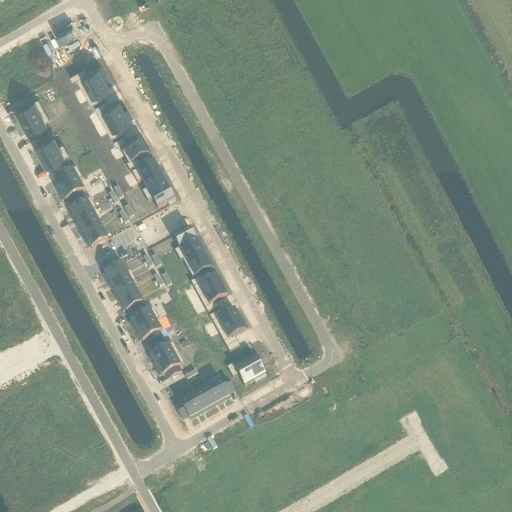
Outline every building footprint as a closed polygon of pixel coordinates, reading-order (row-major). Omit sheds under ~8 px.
[(257,16),(235,27),(241,36),(261,26),(257,16)] [(75,20),(64,26),(74,45),(85,39),(81,32),(82,31),(76,22),(75,20)] [(64,26),(54,32),(64,50),(74,45),(64,26)] [(227,31),(195,49),(200,58),(198,59),(205,73),(228,60),(222,49),(233,43),(227,31)] [(48,37),(38,43),(48,60),(50,64),(50,63),(48,60),(58,55),(48,37)] [(38,43),(29,48),(38,65),(48,60),(38,43)] [(29,48),(19,53),(29,71),(31,74),(29,70),(38,66),(40,69),(38,65),(29,48)] [(19,53),(10,58),(19,76),(29,71),(19,53)] [(267,54),(247,65),(251,72),(257,69),(258,70),(265,66),(264,65),(268,63),(271,60),(267,54)] [(0,62),(10,81),(19,76),(10,58),(1,63),(0,62)] [(0,62),(0,86),(10,81),(0,62)] [(84,68),(69,76),(72,82),(77,79),(82,90),(106,77),(100,66),(87,73),(84,68)] [(226,86),(217,91),(224,104),(241,95),(238,88),(245,84),(237,68),(221,77),(226,86)] [(106,77),(82,90),(91,105),(101,100),(98,94),(110,88),(105,78),(106,77)] [(21,108),(16,111),(21,122),(44,109),(38,99),(32,102),(29,97),(18,103),(21,108)] [(105,101),(94,107),(103,123),(127,110),(126,109),(125,110),(119,100),(108,107),(105,101)] [(240,118),(229,124),(237,139),(250,132),(248,129),(259,123),(253,111),(259,107),(256,102),(237,112),(240,118)] [(44,109),(21,122),(27,132),(33,129),(36,134),(47,128),(44,123),(49,120),(44,109)] [(127,110),(103,123),(111,138),(122,133),(119,127),(132,120),(127,110)] [(41,143),(35,146),(41,157),(63,144),(59,146),(53,136),(52,137),(49,132),(38,138),(41,143)] [(123,135),(113,141),(116,147),(118,146),(123,156),(145,144),(140,133),(126,141),(123,135)] [(63,144),(41,157),(46,167),(52,164),(55,169),(66,163),(63,158),(69,155),(63,144)] [(145,144),(123,156),(129,165),(127,167),(130,173),(140,167),(137,162),(151,154),(145,144)] [(153,162),(132,174),(138,184),(159,172),(153,162)] [(281,166),(262,176),(274,198),(288,190),(280,177),(286,174),(281,166)] [(60,178),(54,181),(60,192),(82,179),(77,169),(71,172),(68,167),(57,173),(60,178)] [(159,172),(138,184),(142,182),(147,190),(143,193),(164,182),(159,172)] [(82,179),(60,192),(66,202),(71,199),(74,204),(85,198),(82,193),(84,192),(78,182),(83,180),(82,179)] [(164,182),(143,193),(148,203),(169,191),(164,182)] [(169,191),(148,203),(152,201),(158,210),(168,205),(169,207),(176,204),(169,191)] [(91,200),(71,211),(76,221),(96,210),(91,200)] [(305,204),(282,217),(290,231),(301,224),(303,229),(315,222),(305,204)] [(96,210),(76,221),(81,230),(97,221),(92,212),(96,210)] [(97,221),(81,230),(86,240),(102,231),(97,221)] [(184,234),(174,240),(179,250),(175,252),(196,241),(189,228),(183,232),(184,234)] [(317,254),(321,262),(336,253),(332,245),(336,242),(329,229),(307,241),(307,242),(299,247),(306,260),(317,254)] [(102,231),(86,240),(92,250),(108,241),(102,231)] [(196,241),(175,252),(180,262),(201,250),(196,241)] [(201,250),(180,262),(181,262),(183,261),(188,270),(207,260),(201,250)] [(207,260),(188,270),(193,280),(212,270),(207,260)] [(121,265),(105,274),(111,284),(131,273),(127,275),(121,265)] [(340,266),(318,278),(326,293),(329,291),(333,297),(342,291),(339,286),(348,281),(340,266)] [(131,273),(111,284),(116,293),(136,282),(131,273)] [(202,278),(191,284),(200,299),(223,286),(218,276),(204,283),(202,278)] [(136,282),(116,293),(121,303),(137,294),(132,285),(136,283),(136,282)] [(223,286),(200,299),(208,315),(219,309),(216,304),(227,297),(222,287),(224,287),(223,286)] [(367,288),(334,307),(347,330),(372,317),(364,303),(372,298),(367,288)] [(137,294),(121,303),(127,313),(143,304),(137,294)] [(137,319),(132,322),(137,332),(160,320),(154,310),(148,313),(145,307),(134,313),(137,319)] [(220,312),(210,318),(218,333),(242,320),(240,321),(235,311),(223,317),(220,312)] [(26,317),(15,323),(25,340),(35,334),(26,317)] [(160,320),(137,332),(143,343),(149,339),(152,345),(162,339),(160,333),(163,331),(158,321),(160,320)] [(242,320),(218,333),(227,349),(238,343),(235,338),(248,331),(242,320)] [(15,323),(6,328),(15,345),(25,340),(15,323)] [(6,328),(0,331),(0,342),(5,351),(15,345),(6,328)] [(156,354),(151,357),(156,367),(179,355),(173,345),(167,348),(164,342),(153,348),(156,354)] [(238,343),(227,349),(230,354),(240,348),(238,343)] [(179,355),(156,367),(162,378),(168,375),(171,380),(182,374),(179,368),(184,365),(179,355)] [(258,357),(245,365),(256,384),(267,378),(260,366),(262,364),(258,357)] [(442,361),(418,375),(426,387),(449,373),(442,361)] [(233,366),(227,369),(233,379),(238,377),(245,388),(255,383),(256,384),(245,365),(236,370),(233,366)] [(57,373),(46,379),(56,396),(66,391),(57,373)] [(219,378),(209,383),(220,404),(230,398),(228,394),(233,391),(227,380),(222,383),(219,378)] [(46,379),(36,385),(45,402),(56,396),(46,379)] [(200,391),(210,409),(220,404),(209,383),(208,384),(211,388),(201,393),(200,391)] [(36,385),(26,390),(36,407),(45,402),(36,385)] [(26,390),(17,395),(26,413),(36,407),(26,390)] [(200,391),(190,397),(200,415),(210,409),(200,391)] [(460,392),(437,406),(444,418),(467,404),(460,392)] [(17,395),(7,400),(17,418),(26,413),(17,395)] [(417,395),(409,400),(415,411),(424,406),(417,395)] [(176,408),(182,419),(187,416),(190,420),(200,415),(190,397),(189,397),(191,399),(181,404),(181,405),(176,408)] [(381,397),(369,404),(380,423),(392,416),(381,397)] [(7,400),(0,404),(0,412),(6,424),(17,418),(7,400)] [(424,406),(415,411),(422,422),(431,417),(424,406)] [(355,412),(344,419),(355,438),(366,431),(355,412)] [(477,421),(454,435),(461,447),(484,434),(477,421)] [(402,426),(391,432),(396,441),(408,434),(402,426)] [(329,428),(317,435),(329,454),(341,447),(329,428)] [(307,440),(287,452),(293,464),(314,452),(307,440)] [(377,441),(366,448),(371,456),(382,450),(377,441)] [(98,448),(78,459),(85,473),(91,470),(95,477),(109,469),(98,448)] [(421,452),(416,455),(421,464),(426,461),(421,452)] [(452,453),(443,459),(450,470),(459,465),(452,453)] [(497,455),(474,469),(481,481),(505,467),(497,455)] [(351,456),(340,463),(345,471),(356,465),(351,456)] [(61,468),(50,474),(62,496),(76,488),(68,475),(74,472),(66,458),(58,463),(61,468)] [(278,458),(266,465),(277,484),(289,477),(278,458)] [(459,465),(450,470),(457,481),(465,476),(459,465)] [(255,471),(235,483),(242,494),(262,482),(255,471)] [(325,471),(314,478),(319,487),(330,480),(325,471)] [(385,473),(379,477),(385,485),(390,482),(385,473)] [(13,493),(23,511),(30,511),(41,506),(34,494),(41,490),(34,476),(26,481),(28,485),(13,493)] [(379,477),(374,480),(379,488),(385,485),(379,477)] [(299,487),(288,493),(293,502),(305,495),(299,487)] [(428,487),(417,493),(428,511),(429,511),(443,504),(434,489),(431,491),(428,487)] [(219,493),(207,499),(214,511),(229,511),(230,511),(219,493)] [(428,511),(417,493),(403,501),(409,511),(428,511)] [(343,498),(338,501),(343,510),(348,506),(343,498)] [(338,501),(332,504),(336,511),(339,511),(343,510),(338,501)] [(274,502),(263,508),(264,511),(276,511),(279,510),(274,502)]
